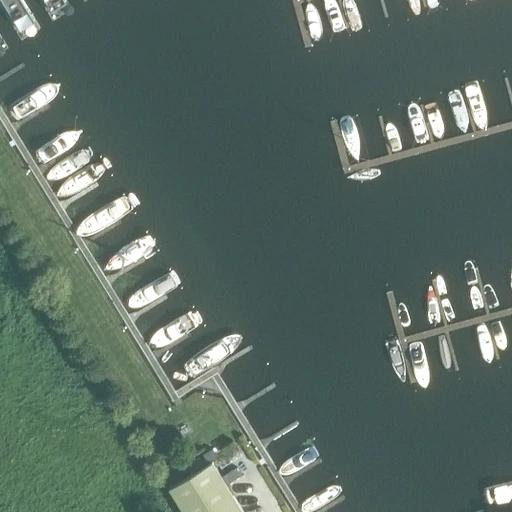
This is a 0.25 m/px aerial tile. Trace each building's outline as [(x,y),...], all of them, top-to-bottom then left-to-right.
[(238,446),(217,459),(222,466),(242,454),(238,446)] [(208,461),(218,455),(213,447),(201,454),(204,460),(207,458),(208,461)] [(194,470),(205,463),(200,455),(189,462),(194,470)] [(184,511),(245,511),(213,459),(170,487),(184,511)] [(238,466),(225,474),(230,482),(242,474),(238,466)]
